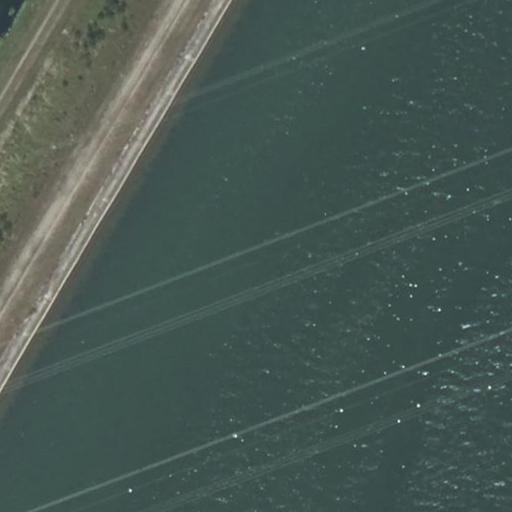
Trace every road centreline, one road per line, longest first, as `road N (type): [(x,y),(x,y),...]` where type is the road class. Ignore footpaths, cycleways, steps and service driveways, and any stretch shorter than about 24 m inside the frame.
road 1 (track): [(0,314),(185,0)]
road 2 (track): [(62,0),(0,105)]
